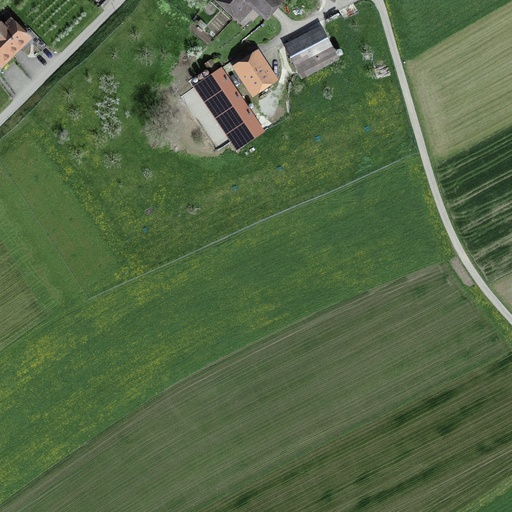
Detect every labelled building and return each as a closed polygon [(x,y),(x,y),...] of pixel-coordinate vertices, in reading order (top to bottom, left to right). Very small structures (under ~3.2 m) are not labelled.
[(224,0),(239,14),(250,3),(266,17),(281,1),(279,0),(224,0)] [(1,26),(0,26),(0,63),(4,67),(14,58),(12,56),(19,48),(23,53),(33,44),(41,52),(47,47),(28,28),(26,31),(19,24),(16,27),(11,22),(4,29),(1,26)] [(337,59),(323,31),(287,50),(302,78),(337,59)] [(237,67),(254,92),(273,79),(257,54),(237,67)] [(212,75),(218,71),(211,61),(205,66),(212,75)] [(227,76),(229,74),(224,67),(218,71),(212,75),(199,85),(214,105),(211,108),(235,141),(260,123),(232,85),(233,85),(227,76)]
